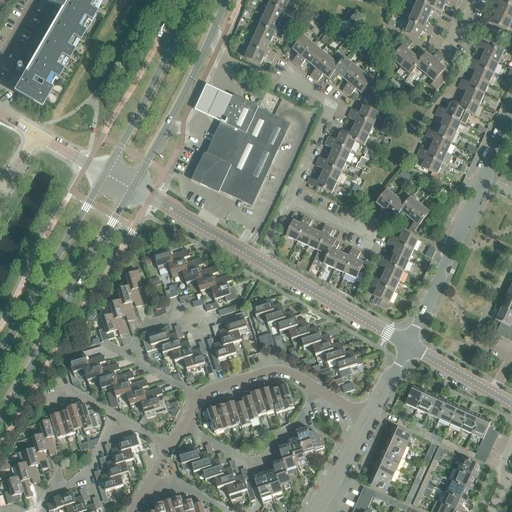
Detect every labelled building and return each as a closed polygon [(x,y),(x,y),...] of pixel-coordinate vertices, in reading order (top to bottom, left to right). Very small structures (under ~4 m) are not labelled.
[(60,13),(55,20),(58,21),(23,82),(21,81),(9,100),(38,117),(49,97),(45,95),(51,86),(55,88),(61,78),(57,75),(62,66),(66,68),(72,58),(68,56),(74,46),(78,48),(84,38),(80,36),(85,26),(89,28),(95,18),(91,16),(97,6),(101,8),(105,0),(70,0),(66,7),(54,0),(48,0),(46,5),(60,13)] [(286,9),(289,3),(282,0),(272,0),(269,6),(293,17),(295,13),(286,9)] [(443,0),(428,0),(427,4),(442,12),(445,6),(453,10),(455,6),(443,0)] [(511,21),(511,20),(511,8),(493,0),(491,4),(500,8),(497,14),(511,21)] [(511,0),(493,0),(511,8),(511,0)] [(440,17),(442,12),(427,4),(418,1),(413,12),(429,19),(431,13),(440,17)] [(291,22),(293,17),(269,6),(264,17),(279,24),(282,18),(291,22)] [(408,22),(432,33),(434,29),(426,25),(429,19),(413,12),(408,22)] [(485,16),(483,21),(507,32),(511,21),(497,14),(495,21),(485,16)] [(276,30),(279,24),(264,17),(260,27),(283,38),(285,34),(276,30)] [(431,37),(432,33),(408,22),(403,33),(419,40),(422,34),(431,37)] [(273,38),(282,42),(283,38),(260,27),(255,38),(270,45),(273,38)] [(246,46),(250,48),(274,59),(276,55),(267,51),(270,45),(255,38),(251,36),(246,46)] [(298,55),(292,62),(296,65),(313,45),(304,37),(293,50),(298,55)] [(363,38),(357,44),(362,48),(367,41),(363,38)] [(392,60),(401,68),(412,54),(407,50),(413,43),(409,40),(392,60)] [(483,58),(499,65),(504,54),(480,43),(478,48),(486,51),(483,58)] [(322,52),(313,45),(296,65),(300,69),(306,61),(311,65),(322,52)] [(272,63),(274,59),(250,48),(245,59),(260,66),(263,59),(272,63)] [(330,60),(322,52),(311,65),(316,69),(310,77),(313,80),(330,60)] [(412,54),(401,68),(411,75),(416,68),(427,55),(424,52),(418,59),(412,54)] [(416,68),(425,75),(442,54),(438,52),(432,59),(427,55),(416,68)] [(439,65),(445,57),(442,54),(425,75),(434,82),(431,86),(423,95),(429,100),(436,91),(446,78),(444,77),(446,74),(443,71),(445,69),(439,65)] [(472,60),(470,64),(494,75),(499,65),(483,58),(480,64),(472,60)] [(338,75),(344,79),(354,66),(345,59),(338,66),(328,79),(332,82),(338,75)] [(338,66),(330,60),(313,80),(317,83),(323,75),(328,79),(338,66)] [(473,79),(489,86),(494,75),(470,64),(468,69),(476,72),(473,79)] [(363,74),(354,66),(344,79),(349,83),(342,91),(346,94),(363,74)] [(245,76),(253,80),(257,72),(249,69),(245,76)] [(372,81),(363,74),(346,94),(349,97),(356,89),(362,94),(372,81)] [(462,81),(461,85),(484,96),(489,86),(473,79),(470,85),(462,81)] [(467,93),(464,99),(480,106),(484,96),(461,85),(459,89),(467,93)] [(195,110),(222,122),(226,124),(237,100),(206,86),(195,110)] [(451,107),(469,115),(475,118),(480,106),(464,99),(461,105),(453,102),(451,107)] [(280,149),(291,125),(237,100),(226,124),(280,149)] [(352,110),(350,114),(374,125),(379,115),(363,107),(360,114),(352,110)] [(448,112),(439,108),(437,112),(461,123),(465,125),(469,115),(451,107),(448,112)] [(456,133),(461,123),(437,112),(435,116),(444,120),(442,126),(456,133)] [(369,136),(374,125),(350,114),(348,118),(356,122),(354,128),(369,136)] [(222,122),(208,151),(266,178),(280,149),(226,124),(222,122)] [(430,128),(428,133),(452,143),(456,133),(442,126),(439,132),(430,128)] [(351,134),(342,130),(340,135),(356,143),(364,147),(369,136),(354,128),(351,134)] [(452,143),(428,133),(426,137),(435,141),(432,147),(447,154),(452,143)] [(329,137),(327,141),(351,153),(356,143),(340,135),(337,141),(329,137)] [(346,163),(351,153),(327,141),(325,146),(333,150),(331,156),(346,163)] [(420,149),(418,153),(442,164),(447,154),(432,147),(429,153),(420,149)] [(367,151),(364,159),(368,161),(373,151),(371,150),(370,152),(367,151)] [(208,151),(195,180),(253,207),(266,178),(208,151)] [(442,164),(418,153),(416,158),(425,162),(422,169),(437,175),(442,164)] [(328,162),(319,158),(317,162),(341,173),(346,163),(331,156),(328,162)] [(368,161),(364,159),(361,158),(357,168),(361,170),(365,160),(368,161)] [(337,184),(341,173),(317,162),(315,166),(324,170),(321,177),(337,184)] [(332,194),(337,184),(321,177),(318,183),(310,179),(308,183),(332,194)] [(382,209),(376,217),(380,219),(396,199),(387,191),(377,204),(382,209)] [(420,206),(411,198),(405,206),(394,219),(398,222),(404,215),(409,219),(420,206)] [(405,206),(396,199),(380,219),(383,222),(389,215),(394,219),(405,206)] [(413,234),(430,213),(420,206),(409,219),(415,223),(409,231),(413,234)] [(294,222),(287,237),(297,242),(308,218),(304,216),(300,225),(294,222)] [(308,228),(312,220),(308,218),(297,242),(308,247),(315,231),(308,228)] [(318,252),(329,228),(325,226),(321,234),(315,231),(308,247),(318,252)] [(329,238),(333,229),(329,228),(318,252),(315,258),(325,263),(335,241),(329,238)] [(391,236),(390,241),(413,252),(418,241),(403,234),(400,240),(391,236)] [(335,241),(325,263),(324,265),(335,270),(342,254),(335,252),(340,243),(335,241)] [(409,262),(413,252),(390,241),(388,245),(396,249),(393,255),(409,262)] [(434,247),(430,245),(425,256),(432,259),(435,251),(434,247)] [(343,273),(345,274),(356,250),(352,248),(348,257),(342,254),(335,270),(343,273)] [(157,267),(168,264),(184,259),(190,258),(187,251),(171,256),(169,250),(153,255),(155,261),(157,267)] [(357,261),(361,252),(356,250),(345,274),(344,278),(343,278),(346,279),(355,283),(363,265),(363,264),(357,261)] [(152,262),(155,261),(153,255),(144,258),(146,264),(152,262)] [(382,257),(380,261),(404,272),(409,262),(393,255),(391,261),(382,257)] [(185,264),(184,259),(168,264),(172,277),(182,274),(198,268),(204,266),(202,259),(185,264)] [(399,283),(404,272),(380,261),(378,266),(387,270),(384,276),(399,283)] [(199,272),(198,268),(182,274),(186,285),(196,281),(212,276),(218,274),(216,267),(199,272)] [(126,275),(130,287),(134,302),(136,308),(142,306),(137,290),(143,288),(138,272),(126,275)] [(214,280),(212,276),(196,281),(200,292),(211,289),(227,284),(232,282),(230,275),(214,280)] [(381,282),(372,278),(370,282),(394,293),(399,283),(384,276),(381,282)] [(158,278),(152,280),(154,286),(160,284),(158,278)] [(389,304),(394,293),(370,282),(369,286),(377,290),(374,297),(382,301),(389,304)] [(225,296),(226,302),(238,299),(234,286),(228,288),(227,284),(211,289),(214,300),(225,296)] [(167,299),(173,298),(179,296),(175,285),(170,287),(171,290),(165,292),(167,299)] [(129,304),(134,302),(130,287),(118,291),(121,301),(126,317),(127,322),(134,320),(129,304)] [(190,295),(179,299),(181,304),(191,301),(190,295)] [(374,297),(371,304),(375,306),(376,305),(379,306),(382,301),(374,297)] [(511,300),(506,298),(501,309),(511,314),(511,300)] [(256,320),(265,317),(264,314),(282,309),(281,304),(272,307),(270,300),(252,306),(256,320)] [(121,318),(126,317),(121,301),(109,305),(112,315),(117,331),(119,337),(126,335),(121,318)] [(215,304),(205,307),(207,313),(217,310),(215,304)] [(496,315),(494,319),(496,320),(495,320),(496,321),(501,323),(507,326),(509,326),(511,328),(511,314),(501,309),(498,308),(496,315)] [(95,310),(87,322),(87,323),(92,321),(98,314),(97,309),(95,310)] [(267,325),(276,322),(294,316),(293,312),(284,314),(282,309),(264,314),(265,317),(267,325)] [(227,329),(219,331),(220,336),(238,331),(239,335),(248,333),(247,328),(244,318),(248,317),(247,312),(236,316),(237,319),(225,322),(227,329)] [(101,319),(105,329),(98,331),(102,342),(114,338),(113,332),(117,331),(112,315),(101,319)] [(281,337),(289,334),(288,329),(306,324),(304,319),(296,322),(294,316),(276,322),(281,336),(281,337)] [(496,335),(501,337),(507,326),(501,323),(496,335)] [(288,329),(289,334),(291,340),(299,338),(318,332),(316,327),(308,330),(306,324),(288,329)] [(507,326),(501,337),(507,340),(511,328),(509,326),(507,326)] [(147,335),(148,339),(143,340),(147,353),(148,356),(152,355),(151,351),(153,351),(161,349),(160,344),(178,338),(176,333),(167,336),(166,330),(165,330),(164,327),(159,328),(160,331),(147,335)] [(213,345),(208,346),(210,351),(215,350),(232,344),(241,342),(239,335),(238,331),(220,336),(220,337),(222,342),(213,345)] [(319,338),(318,332),(299,338),(303,348),(311,345),(330,339),(328,335),(319,338)] [(274,345),(272,345),(275,354),(286,351),(283,344),(281,337),(281,336),(275,338),(275,339),(277,346),(274,347),(274,345)] [(163,354),(164,359),(173,356),(171,352),(189,346),(188,341),(179,344),(178,338),(160,344),(161,349),(163,354)] [(332,346),(330,339),(311,345),(315,356),(323,353),(342,347),(340,343),(332,346)] [(215,350),(210,351),(213,362),(215,369),(220,367),(218,360),(227,357),(229,362),(237,359),(232,344),(215,350)] [(201,354),(200,350),(191,352),(189,346),(171,352),(173,356),(175,362),(183,359),(201,354)] [(342,347),(323,353),(327,364),(335,361),(354,355),(352,350),(343,353),(342,347)] [(73,372),(83,369),(100,364),(106,363),(103,356),(87,361),(85,355),(84,355),(83,352),(69,356),(70,360),(69,360),(73,372)] [(195,367),(209,363),(207,357),(203,358),(201,354),(183,359),(187,370),(188,374),(197,372),(195,367)] [(355,361),(354,355),(335,361),(339,371),(340,377),(350,373),(349,368),(361,364),(360,359),(355,361)] [(101,369),(100,364),(83,369),(87,381),(98,377),(114,372),(120,370),(118,364),(101,369)] [(321,371),(319,366),(308,369),(310,374),(321,371)] [(159,370),(170,376),(167,368),(159,370)] [(115,377),(114,372),(98,377),(101,389),(112,385),(128,381),(134,379),(132,372),(115,377)] [(332,377),(330,372),(320,375),(321,381),(332,377)] [(181,382),(178,374),(173,376),(173,378),(181,382)] [(343,384),(342,379),(331,382),(333,387),(343,384)] [(126,394),(142,388),(148,387),(146,380),(129,385),(128,381),(112,385),(114,392),(115,397),(126,394)] [(276,383),(284,411),(294,408),(287,385),(284,386),(282,381),(276,383)] [(275,414),(276,414),(268,388),(265,389),(264,383),(257,385),(266,414),(274,411),(275,414)] [(276,414),(284,411),(276,383),(269,385),(271,390),(269,391),(269,388),(268,388),(276,414)] [(250,394),(257,416),(266,414),(257,385),(251,387),(253,393),(250,394)] [(353,385),(342,389),(344,394),(355,391),(353,385)] [(140,402),(157,397),(162,395),(160,388),(143,393),(142,388),(126,394),(129,405),(140,402)] [(406,405),(417,410),(425,393),(426,391),(421,388),(420,391),(414,388),(406,405)] [(242,399),(250,425),(251,425),(250,422),(258,419),(257,416),(250,394),(249,391),(243,393),(245,398),(242,399)] [(114,407),(118,406),(115,397),(114,392),(110,394),(114,407)] [(417,410),(428,415),(436,398),(437,396),(432,393),(431,396),(425,393),(417,410)] [(239,425),(240,428),(241,428),(232,396),(225,398),(227,404),(225,405),(232,427),(239,425)] [(241,428),(250,425),(242,399),(243,403),(241,403),(239,397),(233,399),(232,396),(241,428)] [(158,402),(157,397),(140,402),(145,417),(146,419),(168,412),(164,400),(158,402)] [(442,401),(436,398),(428,415),(439,420),(447,403),(448,401),(443,398),(442,401)] [(65,403),(66,406),(74,431),(75,431),(83,428),(76,406),(75,406),(73,406),(72,400),(65,403)] [(223,430),(232,427),(225,405),(222,406),(220,400),(214,402),(223,430)] [(74,403),(75,406),(76,406),(83,428),(83,431),(97,427),(94,416),(93,416),(91,410),(88,411),(86,406),(83,407),(81,401),(74,403)] [(213,433),(223,430),(214,402),(208,404),(210,409),(207,410),(213,433)] [(453,406),(447,403),(439,420),(450,425),(458,408),(459,406),(454,403),(453,406)] [(66,406),(64,406),(60,408),(62,413),(59,414),(66,437),(76,433),(75,431),(74,431),(66,406)] [(450,425),(461,430),(469,413),(470,411),(464,408),(463,411),(458,408),(450,425)] [(48,411),(51,420),(52,420),(56,436),(57,439),(66,437),(59,414),(56,415),(54,409),(48,411)] [(178,409),(171,411),(172,416),(176,418),(180,410),(178,409)] [(474,416),(469,413),(461,430),(472,435),(480,418),(481,416),(475,413),(474,416)] [(145,417),(140,425),(149,430),(146,419),(145,417)] [(397,424),(409,429),(410,425),(411,423),(400,418),(397,424)] [(483,440),(484,439),(486,434),(488,429),(492,421),(486,418),(485,421),(480,418),(472,435),(483,440)] [(52,420),(51,420),(46,421),(40,423),(43,434),(48,450),(50,456),(57,454),(52,438),(56,436),(52,420)] [(422,430),(410,425),(409,429),(420,434),(422,430)] [(299,439),(307,462),(317,458),(315,452),(324,449),(320,435),(316,433),(309,435),(307,429),(303,430),(302,427),(296,429),(299,439)] [(406,448),(410,449),(412,444),(409,443),(412,435),(393,427),(391,432),(393,433),(390,439),(407,447),(406,448)] [(486,434),(497,439),(499,434),(488,429),(486,434)] [(420,434),(431,440),(433,435),(422,430),(420,434)] [(118,441),(120,447),(111,450),(113,455),(131,449),(139,447),(136,436),(135,436),(134,432),(128,434),(129,438),(118,441)] [(32,438),(35,449),(35,448),(40,465),(41,470),(48,468),(43,452),(48,450),(43,434),(32,438)] [(497,439),(486,434),(484,439),(495,444),(497,439)] [(433,435),(431,440),(442,445),(444,440),(433,435)] [(289,442),(299,471),(309,468),(307,462),(299,439),(295,440),(294,437),(288,439),(289,442)] [(385,451),(402,458),(406,448),(407,447),(390,439),(388,438),(386,444),(388,445),(385,451)] [(483,440),(481,444),(492,449),(495,444),(484,439),(483,440)] [(442,445),(453,450),(455,445),(444,440),(442,445)] [(300,474),(299,471),(289,442),(282,444),(283,447),(279,448),(282,457),(289,478),(300,474)] [(490,454),(492,449),(481,444),(479,449),(490,454)] [(426,456),(431,458),(436,447),(431,445),(426,456)] [(453,450),(464,455),(466,450),(455,445),(453,450)] [(32,479),(33,484),(39,482),(34,466),(40,465),(35,448),(35,449),(23,452),(26,463),(27,463),(32,479)] [(182,465),(190,463),(208,457),(207,452),(198,454),(196,448),(178,454),(182,465)] [(439,448),(434,459),(438,462),(444,450),(439,448)] [(134,460),(131,449),(113,455),(114,461),(106,463),(108,468),(124,463),(134,460)] [(488,460),(490,454),(479,449),(476,454),(488,460)] [(380,462),(397,470),(402,458),(385,451),(383,450),(381,455),(383,456),(380,462)] [(476,455),(466,450),(464,455),(474,460),(476,455)] [(476,454),(476,455),(474,460),(485,465),(488,460),(476,454)] [(426,456),(421,467),(426,470),(431,458),(426,456)] [(194,473),(202,471),(220,465),(219,459),(210,462),(208,457),(190,463),(194,473)] [(293,490),(289,478),(282,457),(276,460),(277,462),(273,463),(275,470),(283,494),(293,490)] [(433,473),(438,462),(434,459),(428,471),(433,473)] [(457,471),(474,478),(476,479),(479,474),(476,473),(479,466),(463,459),(457,471)] [(378,467),(375,473),(391,481),(397,470),(380,462),(378,461),(375,466),(378,467)] [(15,466),(18,477),(19,477),(24,493),(25,499),(32,497),(27,481),(32,479),(27,463),(26,463),(15,466)] [(108,468),(109,473),(101,476),(102,481),(119,475),(128,473),(124,463),(108,468)] [(205,481),(214,478),(232,472),(231,467),(222,470),(220,465),(202,471),(205,481)] [(421,481),(426,470),(421,467),(416,479),(421,481)] [(285,500),(283,494),(275,470),(270,472),(269,469),(263,471),(274,504),(285,500)] [(263,507),(274,504),(263,471),(257,473),(258,476),(254,478),(263,507)] [(428,471),(423,482),(428,485),(433,473),(428,471)] [(452,482),(469,490),(471,491),(474,485),(471,484),(474,478),(457,471),(452,482)] [(217,489),(226,486),(244,480),(242,476),(234,478),(232,472),(214,478),(217,489)] [(391,481),(375,473),(373,472),(370,478),(372,479),(369,485),(386,493),(391,481)] [(105,492),(123,486),(119,475),(102,481),(103,482),(97,484),(103,503),(108,502),(105,492)] [(8,504),(17,501),(20,500),(18,494),(24,493),(19,477),(18,477),(7,480),(10,491),(4,493),(8,504)] [(416,479),(411,490),(415,492),(421,481),(416,479)] [(242,492),(247,491),(250,501),(255,500),(250,483),(245,485),(244,480),(226,486),(230,501),(243,497),(242,492)] [(447,494),(464,501),(466,502),(468,497),(466,496),(469,490),(452,482),(448,480),(446,486),(447,488),(449,489),(447,494)] [(423,482),(418,494),(423,496),(428,485),(423,482)] [(372,499),(372,498),(374,493),(364,488),(361,493),(372,499)] [(405,502),(410,505),(415,492),(411,490),(405,502)] [(176,492),(170,494),(175,511),(185,511),(181,497),(178,498),(176,492)] [(72,493),(54,498),(55,503),(57,509),(65,506),(84,501),(82,496),(74,499),(72,493)] [(361,493),(359,499),(370,504),(372,499),(361,493)] [(372,498),(382,502),(384,497),(374,493),(372,498)] [(165,511),(175,511),(170,494),(164,496),(165,502),(163,503),(165,511)] [(423,496),(418,494),(413,506),(417,508),(423,496)] [(464,501),(447,494),(442,505),(457,511),(461,511),(463,508),(461,507),(464,501)] [(195,511),(192,500),(189,501),(187,495),(181,497),(185,511),(195,511)] [(382,502),(393,507),(395,502),(384,497),(382,502)] [(156,511),(165,511),(163,503),(161,504),(159,498),(153,500),(155,506),(156,511)] [(192,500),(195,511),(205,511),(204,510),(202,503),(199,504),(197,498),(192,500)] [(359,499),(357,503),(367,509),(370,504),(359,499)] [(84,501),(65,506),(66,511),(85,511),(96,509),(94,504),(86,507),(84,501)] [(393,507),(403,511),(404,511),(407,507),(395,502),(393,507)] [(432,511),(457,511),(442,505),(436,502),(432,511)] [(57,509),(55,503),(47,505),(49,511),(54,510),(57,509)] [(365,511),(367,509),(357,503),(354,509),(360,511),(365,511)]
